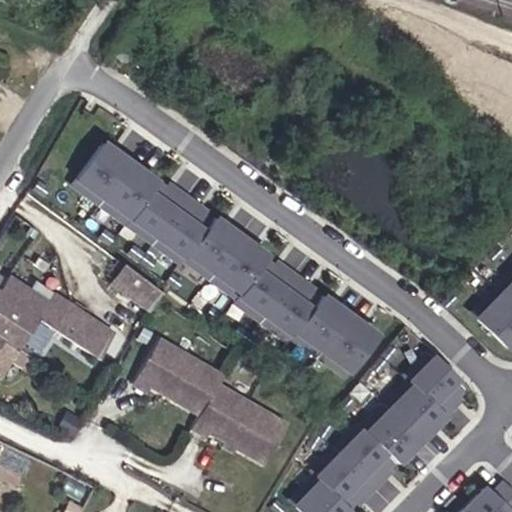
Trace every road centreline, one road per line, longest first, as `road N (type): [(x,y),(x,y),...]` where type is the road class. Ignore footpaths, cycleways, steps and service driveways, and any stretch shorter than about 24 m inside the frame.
road 1 (residential): [(0,176),(64,59),(412,309),(511,401)]
road 2 (unknown): [(166,511),(0,424)]
road 3 (residential): [(511,401),(411,511)]
